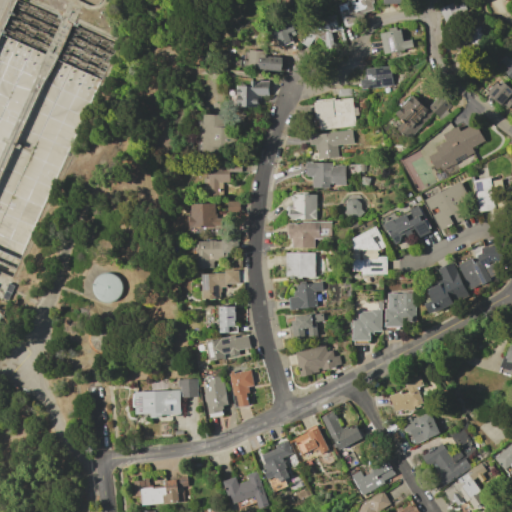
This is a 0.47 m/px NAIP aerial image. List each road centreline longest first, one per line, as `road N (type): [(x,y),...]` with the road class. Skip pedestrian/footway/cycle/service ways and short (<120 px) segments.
road 1 (residential): [(511,130),(442,67),(428,16),(381,19),(347,68),(296,85),(263,177),(257,249),(260,324),(291,410)]
road 2 (residential): [(103,460),(218,443),(350,381)]
road 3 (residential): [(350,381),(511,292)]
road 4 (residential): [(350,381),(432,511)]
